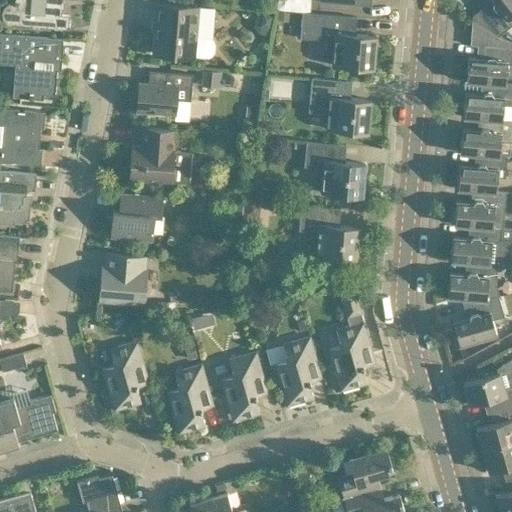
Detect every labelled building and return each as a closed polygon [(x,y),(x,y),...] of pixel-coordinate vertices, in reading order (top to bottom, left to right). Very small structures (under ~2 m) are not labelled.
[(8,0),(9,0),(7,1),(5,3),(4,4),(3,5),(2,7),(2,9),(2,11),(2,13),(2,14),(3,16),(3,17),(5,19),(6,20),(8,22),(9,22),(11,23),(13,23),(69,28),(70,14),(61,13),(62,0),(8,0)] [(288,0),(287,6),(307,11),(310,0),(288,0)] [(472,14),(472,21),(495,34),(500,30),(501,32),(511,24),(511,23),(511,0),(485,0),(480,5),(481,7),(472,14)] [(154,52),(174,54),(207,57),(208,57),(209,57),(211,56),(212,55),(212,54),(213,53),(214,43),(214,41),(214,40),(213,39),(212,38),(211,37),(210,37),(195,35),(198,6),(156,2),(154,20),(158,21),(158,30),(156,30),(154,52)] [(278,11),(277,19),(289,20),(289,12),(278,11)] [(301,37),(326,39),(326,47),(333,47),(332,64),(373,67),(376,34),(356,32),(348,31),(349,15),(303,11),(301,37)] [(466,70),(466,72),(467,76),(467,80),(481,81),(505,83),(505,82),(511,82),(511,40),(500,37),(495,34),(472,21),(470,43),(481,44),(480,57),(469,56),(468,67),(466,70)] [(0,61),(16,63),(13,96),(43,98),(43,93),(54,94),(58,59),(61,59),(63,38),(0,32),(0,61)] [(202,69),(201,84),(221,86),(222,71),(202,69)] [(137,109),(156,111),(175,113),(177,99),(190,100),(193,73),(167,71),(166,84),(139,81),(137,109)] [(344,79),(324,77),(312,76),(309,102),(321,103),(320,111),(328,111),(326,128),(368,131),(371,98),(350,96),(342,95),(344,79)] [(464,116),(478,117),(502,119),(502,118),(503,104),(511,104),(511,82),(505,82),(505,83),(481,81),(480,93),(466,92),(465,102),(463,106),(463,108),(464,112),(464,116)] [(247,105),(245,118),(256,119),(257,106),(247,105)] [(0,160),(20,163),(40,164),(42,148),(35,148),(35,141),(37,141),(37,133),(36,133),(37,126),(44,127),(45,111),(25,109),(0,106),(0,160)] [(460,151),(475,153),(499,155),(499,154),(500,140),(511,140),(511,118),(502,118),(502,119),(478,117),(477,129),(462,127),(462,138),(460,142),(460,144),(461,147),(460,151)] [(192,149),(174,148),(176,128),(144,125),(143,139),(142,145),(132,144),(129,178),(172,182),(172,181),(189,182),(192,149)] [(321,191),(343,193),(362,195),(365,162),(345,160),(337,159),(338,143),(306,140),(304,166),(315,167),(315,174),(322,175),(321,191)] [(457,187),(472,189),(496,191),(496,189),(497,176),(505,176),(507,154),(499,154),(499,155),(475,153),(474,165),(459,163),(458,174),(457,178),(457,180),(458,183),(457,187)] [(0,168),(0,221),(14,223),(15,218),(29,219),(30,200),(22,200),(23,192),(26,193),(26,189),(35,189),(36,172),(16,170),(0,168)] [(454,213),(454,215),(455,219),(454,223),(468,225),(492,226),(493,225),(501,226),(502,212),(504,190),(496,189),(496,191),(472,189),(471,200),(456,199),(455,210),(454,213)] [(113,208),(112,215),(106,215),(111,229),(110,235),(152,239),(155,214),(162,214),(163,195),(120,192),(119,209),(113,208)] [(230,200),(229,212),(242,214),(243,202),(230,200)] [(246,200),(245,214),(253,215),(260,210),(260,202),(246,200)] [(315,255),(337,257),(357,259),(360,226),(339,224),(331,223),(333,207),(301,204),(298,229),(310,230),(309,238),(317,239),(315,255)] [(451,249),(451,251),(451,255),(451,259),(465,260),(489,262),(489,261),(498,262),(510,261),(511,239),(500,238),(501,226),(493,225),(492,226),(468,225),(467,236),(453,235),(452,246),(451,249)] [(0,289),(12,290),(15,259),(13,259),(14,252),(17,252),(19,235),(0,233),(0,289)] [(98,280),(96,294),(99,294),(98,299),(118,301),(144,304),(147,268),(144,268),(145,254),(127,253),(107,251),(106,264),(101,264),(101,266),(100,275),(100,280),(98,280)] [(448,285),(447,287),(448,291),(448,295),(461,296),(486,298),(486,297),(499,295),(496,284),(498,262),(489,261),(489,262),(465,260),(464,272),(450,271),(449,282),(448,285)] [(364,364),(373,362),(375,361),(373,353),(353,284),(339,288),(349,324),(337,327),(341,344),(329,348),(340,389),(367,381),(363,366),(364,366),(364,364)] [(311,290),(298,294),(302,307),(309,305),(314,298),(311,290)] [(486,298),(461,296),(467,316),(453,320),(456,330),(456,334),(456,336),(458,339),(459,343),(497,333),(493,318),(505,315),(499,295),(486,297),(486,298)] [(130,314),(123,316),(126,326),(133,324),(130,314)] [(201,315),(191,318),(194,327),(203,324),(201,315)] [(304,318),(297,320),(300,330),(307,328),(304,318)] [(310,380),(319,377),(321,376),(321,373),(310,335),(283,342),(288,359),(275,363),(287,404),(313,397),(309,381),(310,381),(310,380)] [(192,337),(183,340),(188,359),(198,356),(192,337)] [(137,384),(147,381),(149,381),(146,373),(137,340),(110,347),(115,364),(103,367),(114,409),(141,401),(137,386),(138,385),(137,384)] [(268,391),(265,383),(256,350),(229,357),(234,374),(221,378),(233,419),(260,412),(255,396),(257,396),(256,394),(268,391)] [(0,357),(0,361),(3,370),(27,364),(23,351),(0,357)] [(498,371),(464,381),(470,403),(483,400),(486,412),(511,404),(511,356),(505,361),(504,361),(501,363),(501,364),(496,367),(498,371)] [(212,401),(211,396),(202,363),(175,370),(179,387),(167,390),(178,432),(205,424),(201,409),(202,409),(202,407),(213,404),(212,401)] [(14,397),(0,401),(0,433),(5,451),(19,447),(17,440),(57,429),(52,411),(56,410),(51,393),(30,399),(31,403),(17,407),(14,397)] [(489,423),(477,427),(483,449),(511,440),(511,404),(486,412),(489,423)] [(502,467),(505,479),(511,477),(511,440),(483,449),(489,470),(502,467)] [(338,477),(344,497),(380,487),(377,475),(393,471),(387,447),(349,458),(353,473),(338,477)] [(145,511),(145,508),(128,511),(122,511),(112,474),(99,477),(98,474),(76,480),(82,502),(86,500),(89,511),(145,511)] [(495,493),(500,511),(511,511),(511,477),(505,479),(508,490),(495,493)] [(224,481),(215,484),(217,490),(226,487),(224,481)] [(344,497),(347,511),(405,511),(400,493),(384,497),(380,487),(344,497)] [(36,511),(31,491),(0,498),(0,511),(36,511)] [(249,511),(246,503),(231,507),(227,492),(189,503),(191,511),(249,511)]
